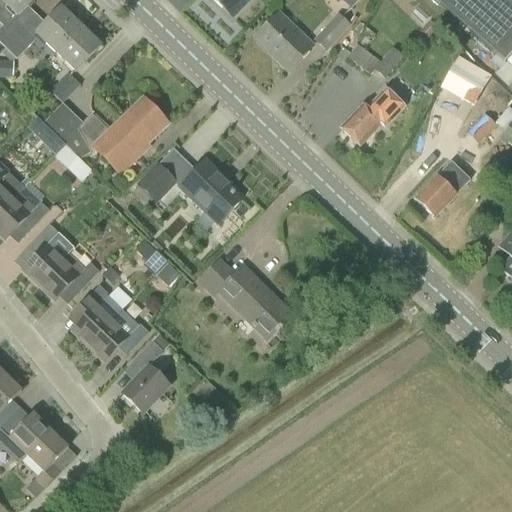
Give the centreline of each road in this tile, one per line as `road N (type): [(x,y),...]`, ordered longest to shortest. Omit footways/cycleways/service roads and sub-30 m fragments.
road 1 (secondary): [(133,0),(511,366)]
road 2 (residential): [(48,511),(112,446),(0,308)]
